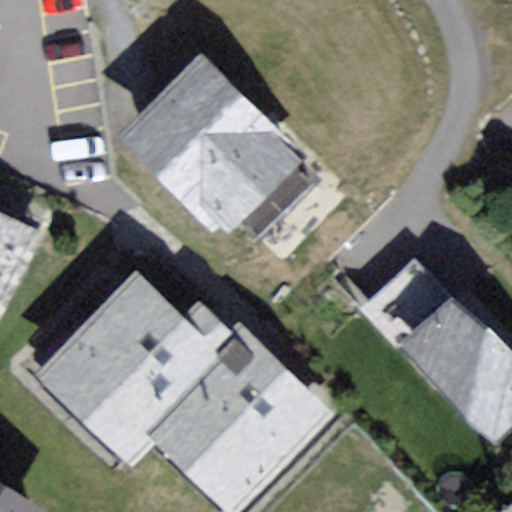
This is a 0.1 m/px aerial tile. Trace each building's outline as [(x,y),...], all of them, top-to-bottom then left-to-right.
[(207,43),(130,117),(237,220),(309,149),(207,43)] [(0,208),(0,305),(33,225),(0,208)] [(511,415),(511,344),(449,284),(395,340),(494,435),(511,415)] [(57,364),(137,443),(161,418),(239,494),(316,414),(234,335),(210,360),(134,285),(57,364)] [(0,511),(27,511),(0,498),(0,511)]
